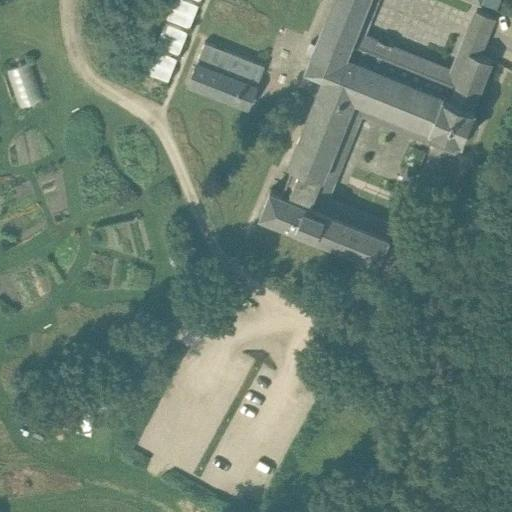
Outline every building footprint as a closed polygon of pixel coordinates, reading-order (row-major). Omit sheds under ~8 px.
[(188,0),(174,0),(168,17),(190,26),(199,4),(188,0)] [(478,54),(483,41),(466,34),(452,70),(391,46),(392,44),(378,39),(377,41),(362,35),(375,0),(476,0),(480,1),(480,0),(333,0),(307,68),(325,75),(289,164),(293,165),(282,193),(271,189),(261,214),(360,254),(378,261),(393,224),(327,197),(361,112),(456,150),(460,139),(462,140),(466,130),(470,132),(476,130),(478,124),(476,118),(472,116),(476,107),(473,106),(491,59),(478,54)] [(494,16),(477,9),(472,21),(489,28),(494,16)] [(166,22),(157,44),(179,53),(188,31),(166,22)] [(265,65),(205,41),(189,84),(249,107),(265,65)] [(155,48),(146,71),(168,80),(177,58),(155,48)] [(28,59),(6,68),(21,106),(43,97),(28,59)]
